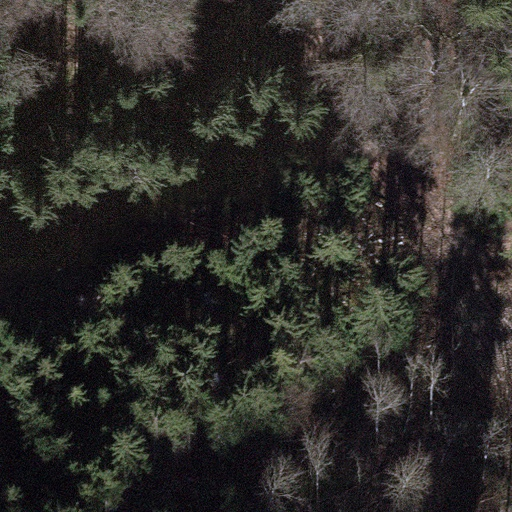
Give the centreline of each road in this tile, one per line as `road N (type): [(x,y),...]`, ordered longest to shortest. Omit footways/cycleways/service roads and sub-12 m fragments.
road 1 (track): [(276,0),(511,352)]
road 2 (track): [(457,0),(495,128),(511,261)]
